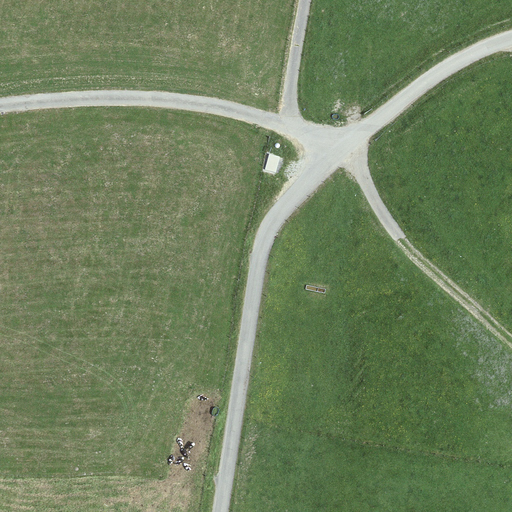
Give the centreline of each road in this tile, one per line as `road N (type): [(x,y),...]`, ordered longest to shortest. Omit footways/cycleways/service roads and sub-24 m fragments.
road 1 (unclassified): [(342,151),(289,203),(266,242),(222,511)]
road 2 (unclassified): [(0,107),(93,97),(182,101),(289,128)]
road 3 (track): [(356,139),(383,214),(414,253),(511,341)]
road 4 (unclassified): [(342,151),(430,79),(511,39)]
road 5 (unclassified): [(307,0),(289,128)]
